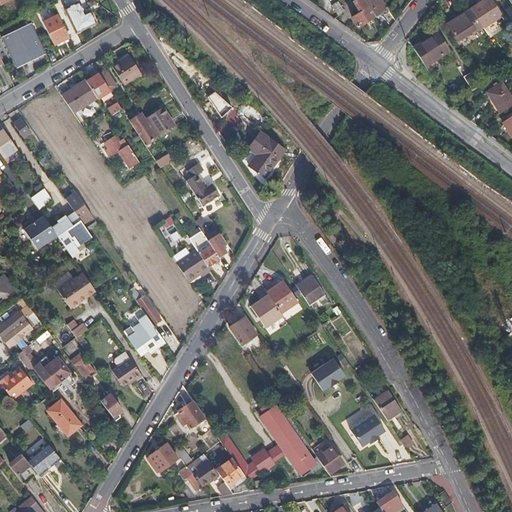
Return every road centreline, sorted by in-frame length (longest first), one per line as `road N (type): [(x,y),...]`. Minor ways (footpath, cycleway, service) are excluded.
road 1 (residential): [(268,225),(95,511)]
road 2 (residential): [(193,511),(451,464)]
road 3 (residential): [(268,225),(136,25)]
road 4 (unclassified): [(284,200),(408,389)]
road 5 (residential): [(375,61),(511,168)]
road 6 (residential): [(375,61),(284,200)]
road 7 (residential): [(0,108),(136,25)]
